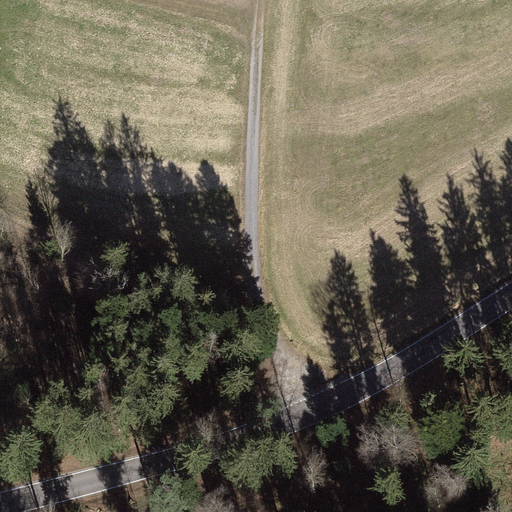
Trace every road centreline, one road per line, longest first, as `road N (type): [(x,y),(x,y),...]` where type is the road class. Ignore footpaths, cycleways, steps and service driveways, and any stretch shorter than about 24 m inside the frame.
road 1 (tertiary): [(511,296),(375,381),(306,413),(8,511)]
road 2 (track): [(306,413),(266,323),(251,260),(263,0)]
